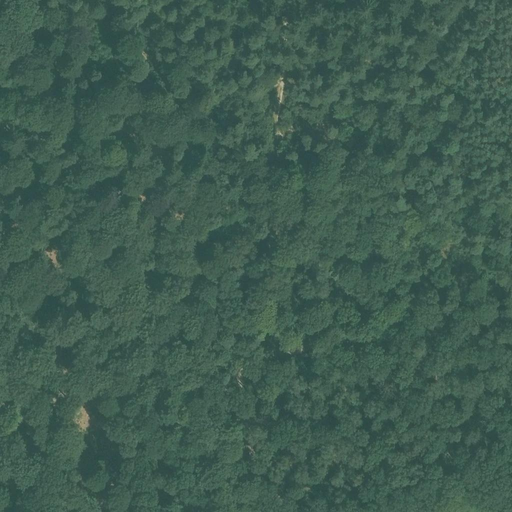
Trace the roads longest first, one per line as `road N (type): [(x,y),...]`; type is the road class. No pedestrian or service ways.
road 1 (track): [(268,511),(248,434),(243,358),(268,233),(291,0)]
road 2 (track): [(511,314),(263,357),(0,372)]
road 3 (track): [(474,0),(274,238),(248,315)]
road 4 (track): [(0,83),(169,151),(218,191),(251,233),(257,278)]
road 5 (track): [(511,209),(274,238),(251,233)]
road 6 (track): [(511,456),(265,497)]
